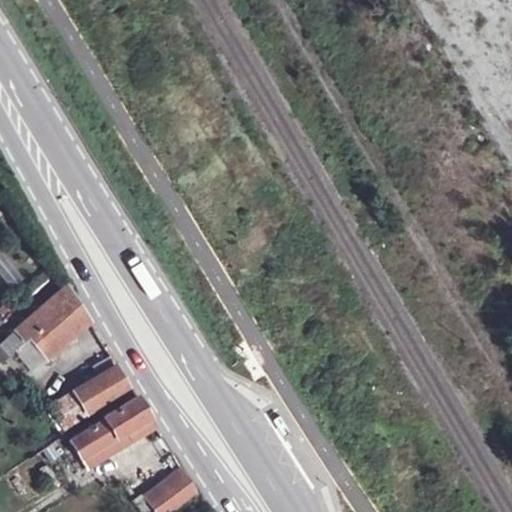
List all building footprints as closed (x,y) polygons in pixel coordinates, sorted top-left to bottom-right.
[(8,276),(18,292),(49,265),(27,229),(5,249),(17,266),(8,276)] [(17,266),(5,249),(0,253),(0,303),(2,306),(18,292),(8,276),(17,266)] [(59,355),(91,334),(75,308),(42,332),(59,355)] [(63,410),(117,378),(105,357),(50,389),(63,410)] [(135,460),(158,445),(147,426),(123,441),(135,460)] [(140,495),(151,511),(173,511),(200,493),(181,466),(140,495)] [(28,511),(50,505),(45,491),(24,497),(28,511)]
